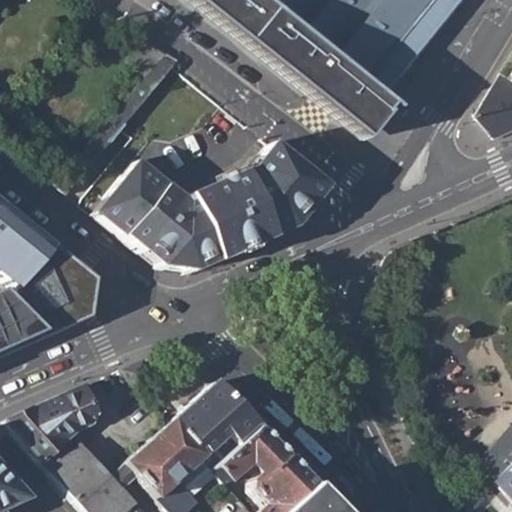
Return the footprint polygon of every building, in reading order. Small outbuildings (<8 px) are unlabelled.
[(183,0),(300,96),(303,93),(321,107),(348,130),(428,32),(454,0),(183,0)] [(52,185),(61,192),(110,134),(173,59),(127,29),(120,38),(131,48),(121,59),(142,76),(52,185)] [(489,139),(511,129),(511,84),(505,81),(497,75),(471,118),(489,139)] [(233,173),(172,200),(207,266),(287,229),(308,204),(305,203),(319,186),(265,145),(242,171),(235,175),(233,173)] [(207,266),(172,200),(158,188),(159,185),(131,163),(101,197),(106,201),(92,218),(154,269),(190,273),(207,266)] [(87,214),(92,218),(106,201),(101,197),(87,214)] [(0,271),(14,285),(48,247),(0,207),(0,271)] [(14,285),(1,299),(0,298),(0,356),(38,340),(84,320),(89,280),(48,247),(14,285)] [(116,371),(136,395),(143,360),(116,371)] [(204,386),(162,425),(202,468),(250,431),(204,386)] [(0,424),(7,433),(79,511),(133,511),(115,492),(127,481),(158,511),(183,511),(191,505),(184,496),(207,474),(202,468),(162,425),(101,481),(71,449),(65,455),(57,448),(71,431),(84,426),(88,416),(77,389),(0,423),(0,424)] [(278,511),(305,487),(250,431),(202,468),(207,474),(217,485),(237,467),(244,477),(240,481),(242,495),(252,507),(246,511),(278,511)] [(503,502),(511,510),(511,459),(489,487),(503,502)] [(0,511),(20,502),(0,479),(0,511)] [(329,511),(305,487),(278,511),(329,511)]
